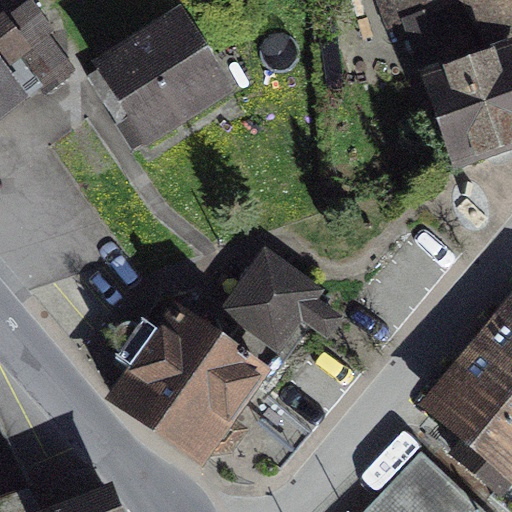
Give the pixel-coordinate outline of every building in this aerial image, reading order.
[(0,124),(71,66),(49,39),(56,34),(30,0),(4,19),(0,13),(0,124)] [(375,0),(390,38),(404,35),(453,175),(511,156),(511,42),(492,49),(458,0),(375,0)] [(511,0),(458,0),(492,49),(511,42),(511,0)] [(181,11),(95,69),(148,154),(237,97),(181,11)] [(265,250),(225,309),(293,355),(309,331),(329,344),(344,322),(324,308),(332,295),(265,250)] [(270,388),(293,355),(225,309),(200,291),(184,296),(106,405),(204,474),(265,386),(270,388)] [(511,511),(511,297),(419,410),(460,446),(448,460),(508,511),(511,511)] [(481,511),(422,457),(369,511),(481,511)] [(0,511),(121,511),(113,489),(100,493),(90,468),(0,503),(0,511)]
